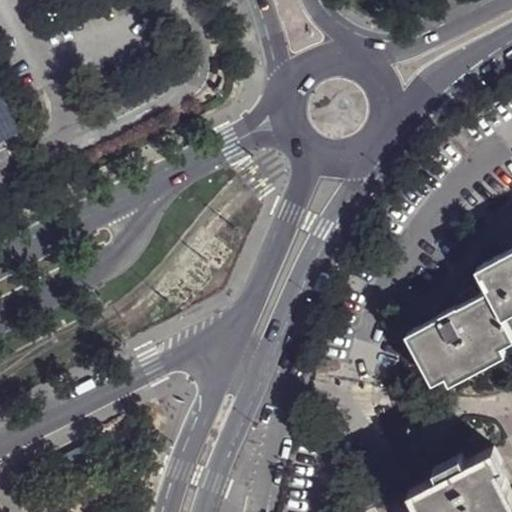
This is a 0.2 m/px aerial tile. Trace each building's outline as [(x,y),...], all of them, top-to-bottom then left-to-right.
[(0,92),(0,139),(19,130),(0,92)] [(511,306),(511,305),(511,304),(511,243),(485,257),(498,278),(511,306)] [(510,334),(511,332),(511,305),(511,306),(498,278),(467,296),(466,292),(445,304),(446,306),(415,323),(440,371),(454,363),(510,334)] [(511,338),(510,334),(454,363),(458,372),(511,342),(511,338)] [(495,439),(506,456),(511,453),(502,435),(495,439)] [(430,495),(438,511),(511,511),(511,468),(506,456),(495,439),(472,449),(445,463),(420,476),(430,495)] [(445,463),(472,449),(469,442),(443,456),(445,463)] [(382,466),(351,481),(363,503),(394,489),(382,466)] [(430,495),(420,476),(417,478),(425,496),(430,495)]
